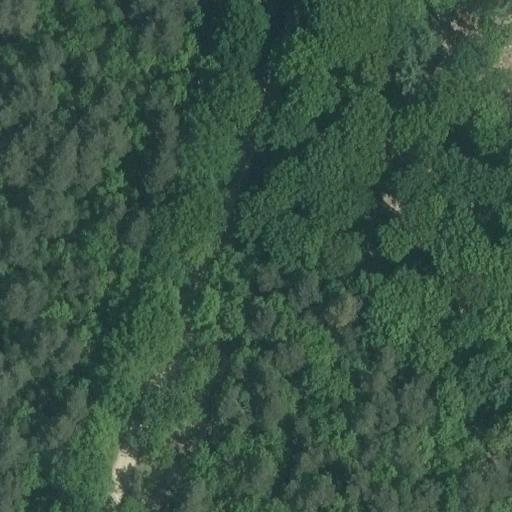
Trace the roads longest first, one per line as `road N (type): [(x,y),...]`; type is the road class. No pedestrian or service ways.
road 1 (track): [(108,511),(299,0)]
road 2 (track): [(511,462),(219,208)]
